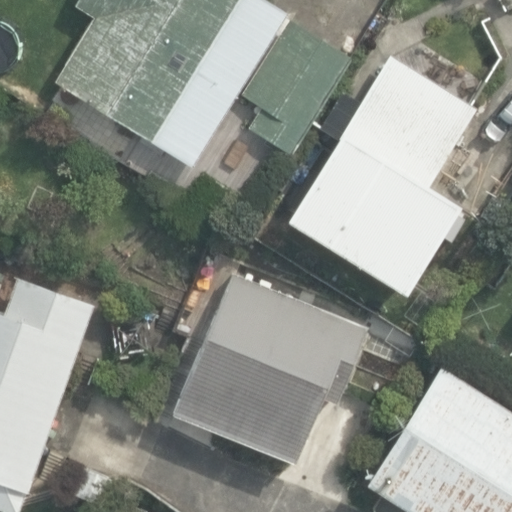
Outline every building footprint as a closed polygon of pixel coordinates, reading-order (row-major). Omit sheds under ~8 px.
[(57,80),(193,165),(222,117),(233,123),(239,113),(228,106),(288,11),(269,0),(79,0),(78,2),(98,15),(57,80)] [(252,127),(290,151),(351,56),(293,19),(245,93),(265,106),(252,127)] [(290,217),(407,290),(461,205),(429,185),(478,107),(392,53),(356,110),(347,104),(330,131),(340,137),(290,217)] [(0,494),(14,500),(89,294),(17,267),(3,304),(0,303),(0,494)] [(176,410),(296,460),(324,393),(338,399),(367,330),(233,274),(176,410)] [(368,481),(416,511),(511,511),(511,409),(442,365),(368,481)] [(75,491),(104,503),(114,477),(86,465),(75,491)] [(151,511),(125,500),(120,511),(151,511)]
